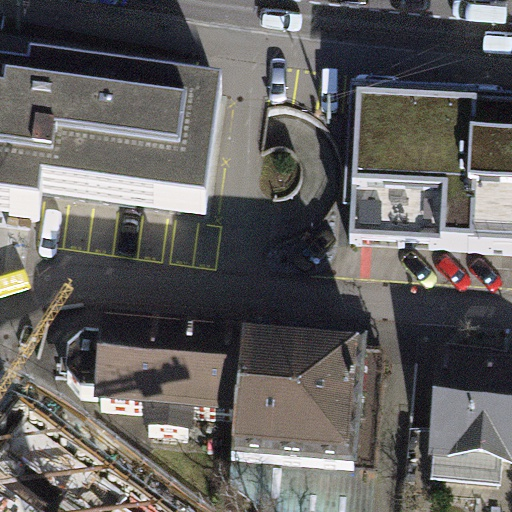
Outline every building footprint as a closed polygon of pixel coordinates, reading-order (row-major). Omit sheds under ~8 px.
[(0,85),(0,213),(11,215),(11,218),(41,222),(44,197),(205,218),(220,104),(59,82),(60,79),(31,75),(29,90),(14,88),(0,85)] [(511,114),(359,108),(352,245),(370,246),(470,251),(511,253),(511,114)] [(191,420),(237,423),(242,423),(248,351),(109,340),(108,351),(87,349),(70,365),(69,384),(83,402),(103,402),(103,413),(151,417),(151,437),(190,441),(191,420)] [(385,362),(248,351),(242,423),(237,423),(232,485),(266,511),(372,511),(375,483),(385,362)] [(445,367),(436,488),(500,494),(502,466),(511,466),(511,373),(501,372),(498,368),(487,368),(480,374),(449,372),(449,368),(445,367)] [(0,408),(0,511),(37,511),(74,470),(0,408)]
